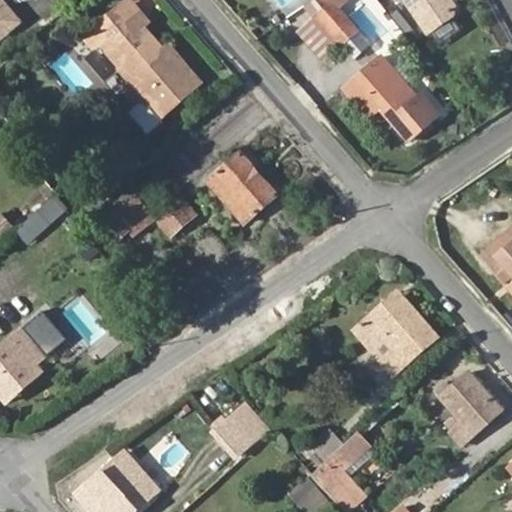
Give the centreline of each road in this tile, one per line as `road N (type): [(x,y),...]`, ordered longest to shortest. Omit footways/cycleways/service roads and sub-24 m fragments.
road 1 (residential): [(24,473),(389,215)]
road 2 (residential): [(199,0),(389,215)]
road 3 (residential): [(389,215),(511,353)]
road 4 (residential): [(389,215),(511,133)]
